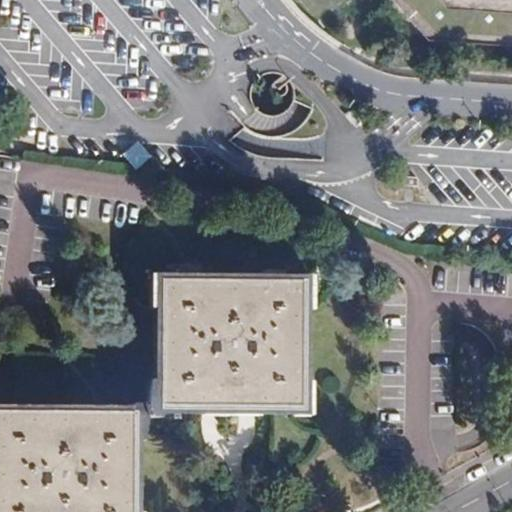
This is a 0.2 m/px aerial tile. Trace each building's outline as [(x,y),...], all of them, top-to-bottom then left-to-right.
[(511,0),(393,0),(429,40),(511,45),(511,0)] [(151,157),(138,141),(122,153),(135,170),(151,157)] [(153,307),(161,308),(161,280),(169,280),(169,273),(154,273),(153,307)] [(297,276),(298,282),(305,282),(305,309),(314,309),(314,276),(297,276)] [(146,402),(148,416),(162,416),(167,409),(296,410),(304,410),(304,383),(305,309),(305,282),(298,282),(169,280),(161,280),(161,308),(160,381),(149,382),(146,402)] [(304,410),(296,410),(296,415),(313,416),(313,383),(304,383),(304,410)] [(148,416),(146,402),(134,403),(125,410),(0,409),(0,511),(133,511),(135,439),(143,439),(148,416)]
